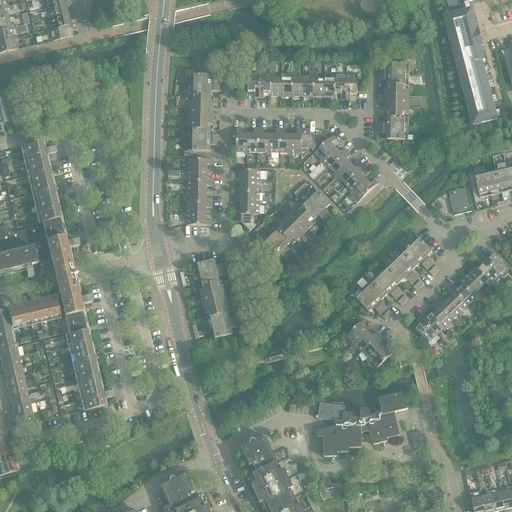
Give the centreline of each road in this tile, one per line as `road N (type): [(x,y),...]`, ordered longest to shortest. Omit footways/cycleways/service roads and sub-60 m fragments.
road 1 (residential): [(16,443),(133,411),(99,269)]
road 2 (tertiary): [(159,256),(153,157),(163,0)]
road 3 (tertiary): [(212,455),(159,256)]
road 4 (residential): [(416,356),(391,326),(456,262),(444,235)]
road 5 (residential): [(99,269),(67,134)]
road 6 (residential): [(225,238),(227,114)]
